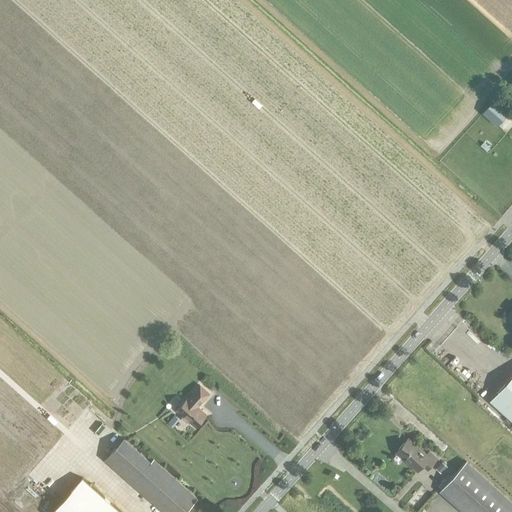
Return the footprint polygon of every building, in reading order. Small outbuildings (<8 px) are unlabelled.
[(482,112),(496,125),(508,113),(494,99),(482,112)] [(490,147),(483,141),(480,145),(487,151),(490,147)] [(511,374),(490,400),(511,419),(511,374)] [(176,409),(196,426),(206,414),(198,406),(209,393),(200,385),(188,398),(187,397),(176,409)] [(151,461),(123,437),(104,459),(163,511),(185,511),(198,498),(153,459),(151,461)] [(427,471),(437,460),(430,453),(427,456),(408,440),(396,454),(418,473),(422,467),(427,471)] [(442,471),(448,464),(442,460),(437,467),(442,471)] [(462,511),(511,511),(511,500),(466,461),(440,491),(462,511)] [(121,511),(82,477),(51,511),(121,511)]
